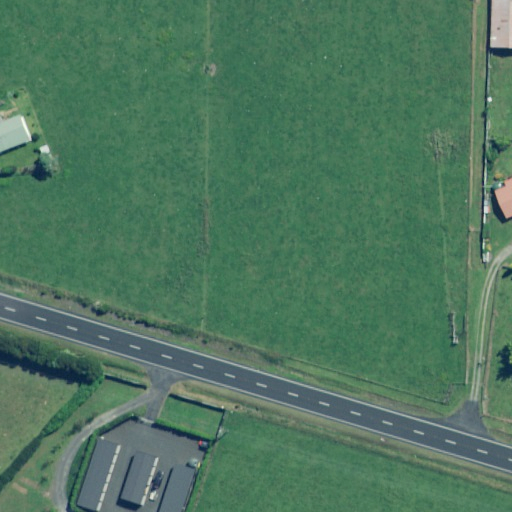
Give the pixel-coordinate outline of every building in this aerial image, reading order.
[(511,0),(495,0),(494,48),(511,49),(511,0)] [(0,154),(33,141),(23,117),(0,126),(0,154)] [(511,181),(496,187),(509,219),(511,217),(511,181)] [(99,511),(121,448),(101,441),(80,506),(97,511),(99,511)] [(140,453),(124,500),(143,506),(160,459),(140,453)] [(184,511),(198,471),(179,465),(163,511),(184,511)]
